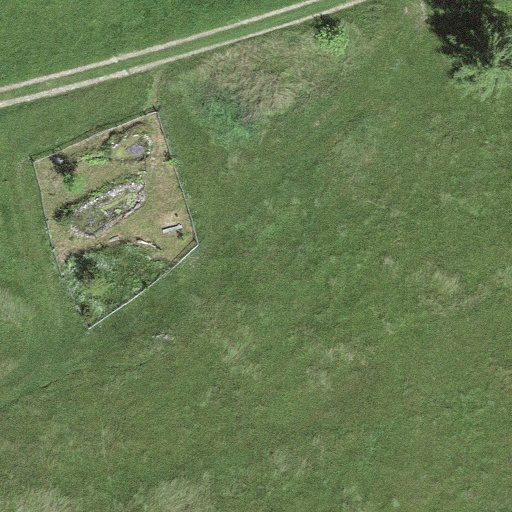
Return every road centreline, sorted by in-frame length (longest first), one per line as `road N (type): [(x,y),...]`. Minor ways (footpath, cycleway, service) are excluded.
road 1 (track): [(372,0),(166,295),(0,415)]
road 2 (track): [(268,0),(0,88)]
